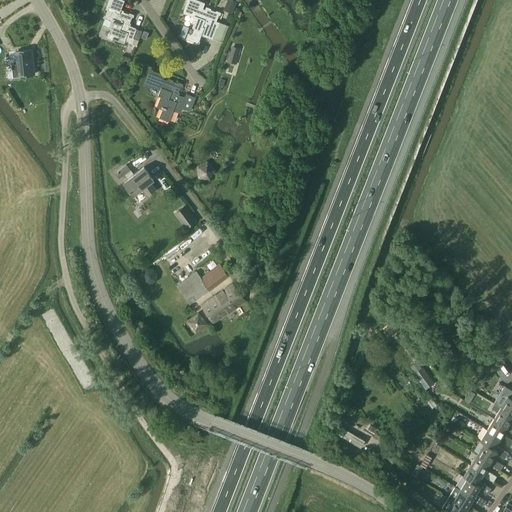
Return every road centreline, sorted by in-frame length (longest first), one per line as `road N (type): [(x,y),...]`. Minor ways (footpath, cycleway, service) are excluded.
road 1 (tertiary): [(403,511),(336,472),(189,413),(156,387),(93,275),(82,100)]
road 2 (motorway): [(246,511),(446,0)]
road 3 (track): [(171,474),(174,464),(107,365),(66,276),(64,112),(82,100)]
road 4 (motorway): [(419,0),(279,357)]
road 5 (residential): [(257,290),(114,102),(100,95),(82,100)]
road 6 (motorway): [(279,357),(194,511)]
road 7 (motorway): [(279,357),(219,511)]
